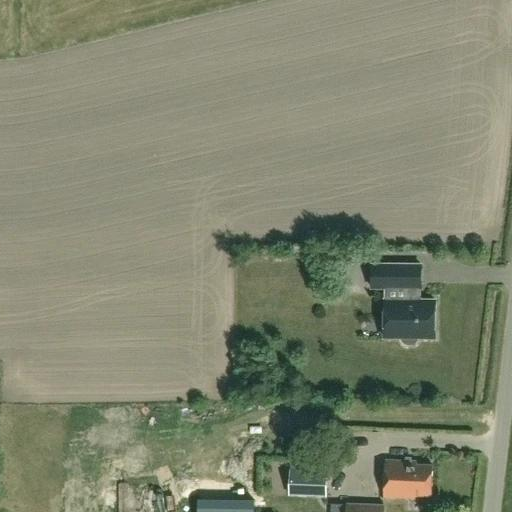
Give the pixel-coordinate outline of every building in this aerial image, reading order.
[(422,265),(373,265),(373,289),(386,289),(386,300),(385,300),(385,339),(400,339),(403,343),(407,346),(414,346),(418,343),(421,339),(436,339),(436,300),(419,300),(420,289),(422,289),(422,265)] [(386,463),(385,500),(415,501),(415,498),(432,499),(434,468),(417,467),(417,464),(386,463)] [(291,494),(327,495),(328,471),(292,470),(291,494)] [(254,511),(255,501),(198,500),(197,511),(254,511)] [(384,511),(385,504),(346,503),(346,511),(384,511)]
